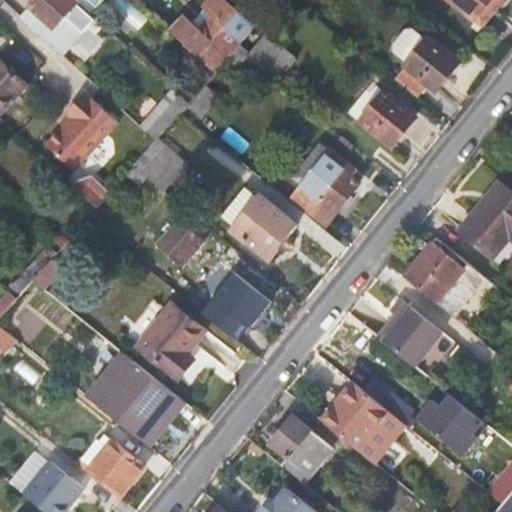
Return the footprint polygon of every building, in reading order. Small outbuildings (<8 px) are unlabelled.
[(97,31),(104,24),(90,11),(78,1),(76,3),(72,0),(29,0),(18,13),(64,55),(91,26),(97,31)] [(78,1),(90,11),(100,0),(72,0),(76,3),(78,1)] [(184,16),(170,31),(215,72),(235,49),(245,38),(255,26),(226,0),(210,0),(203,7),(212,16),(199,30),(184,16)] [(450,0),(483,28),(505,0),(450,0)] [(460,62),(429,37),(427,39),(415,29),(408,30),(395,47),(395,54),(407,64),(405,65),(437,92),(460,62)] [(254,47),(245,38),(235,49),(273,79),(291,59),(263,36),(254,47)] [(0,60),(0,112),(1,113),(27,84),(0,60)] [(130,106),(146,121),(174,89),(164,79),(149,96),(145,93),(139,100),(136,98),(130,106)] [(373,86),(353,111),(362,119),(360,122),(391,148),(416,117),(384,91),(382,93),(373,86)] [(208,87),(191,107),(203,116),(219,97),(208,87)] [(146,121),(142,126),(156,140),(180,113),(189,102),(174,89),(146,121)] [(71,117),(47,144),(75,170),(118,122),(85,92),(67,112),(71,117)] [(164,148),(156,140),(134,166),(147,178),(149,178),(155,170),(163,177),(180,158),(166,146),(164,148)] [(302,187),(292,199),(327,226),(362,184),(352,175),(356,171),(323,143),(294,179),(302,187)] [(142,184),(147,178),(134,166),(127,173),(142,184)] [(80,180),(74,186),(79,191),(97,208),(109,193),(93,178),(80,180)] [(511,188),(500,179),(458,231),(493,259),(510,240),(511,240),(511,188)] [(247,189),(224,217),(235,227),(234,229),(271,260),(299,226),(261,196),(258,198),(247,189)] [(72,199),(90,215),(97,208),(79,191),(72,199)] [(190,212),(182,222),(193,231),(201,221),(190,212)] [(193,231),(182,222),(158,250),(193,280),(217,253),(193,231)] [(470,264),(436,237),(404,277),(452,315),(459,307),(484,275),(470,264)] [(49,246),(11,290),(12,291),(19,298),(32,282),(50,262),(57,253),(49,246)] [(61,271),(50,262),(32,282),(44,291),(61,271)] [(237,273),(205,314),(237,339),(248,326),(252,328),(273,301),(237,273)] [(0,318),(19,298),(12,291),(0,305),(0,318)] [(401,319),(383,341),(415,367),(443,332),(401,299),(390,311),(401,319)] [(173,305),(138,348),(175,377),(191,357),(187,354),(206,331),(173,305)] [(0,347),(7,353),(17,340),(0,326),(0,347)] [(123,354),(88,397),(100,407),(135,363),(123,354)] [(147,444),(182,400),(135,363),(100,407),(147,444)] [(375,377),(364,391),(407,424),(412,429),(420,420),(441,436),(445,430),(469,448),(481,433),(499,448),(506,440),(443,389),(422,414),(375,377)] [(354,382),(322,421),(375,464),(407,424),(364,391),(354,382)] [(152,448),(188,405),(182,400),(147,444),(152,448)] [(336,446),(295,414),(272,443),(293,459),(286,468),(306,484),(336,446)] [(89,449),(98,456),(112,438),(106,433),(101,440),(98,437),(89,449)] [(89,449),(82,457),(77,463),(122,499),(147,467),(112,438),(98,456),(89,449)] [(29,474),(18,488),(48,511),(65,511),(86,487),(45,455),(43,458),(29,474)] [(511,459),(488,490),(505,502),(511,493),(511,459)] [(317,511),(286,487),(275,502),(266,511),(317,511)] [(511,511),(511,493),(505,502),(496,511),(511,511)] [(258,511),(266,511),(275,502),(270,498),(258,511)]
